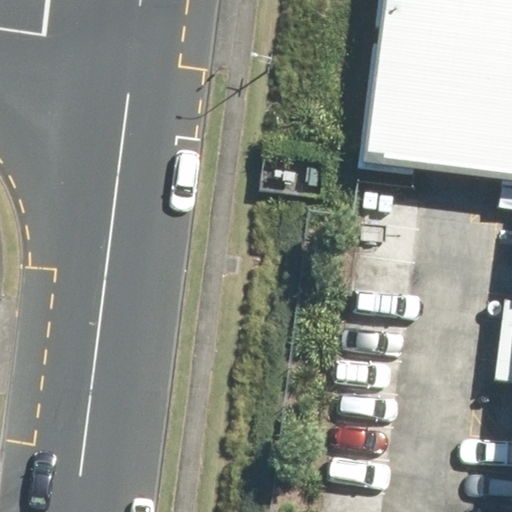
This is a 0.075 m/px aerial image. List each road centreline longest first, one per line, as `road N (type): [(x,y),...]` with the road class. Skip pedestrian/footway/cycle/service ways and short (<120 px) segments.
road 1 (tertiary): [(134,46),(74,511)]
road 2 (unclassified): [(0,25),(134,46)]
